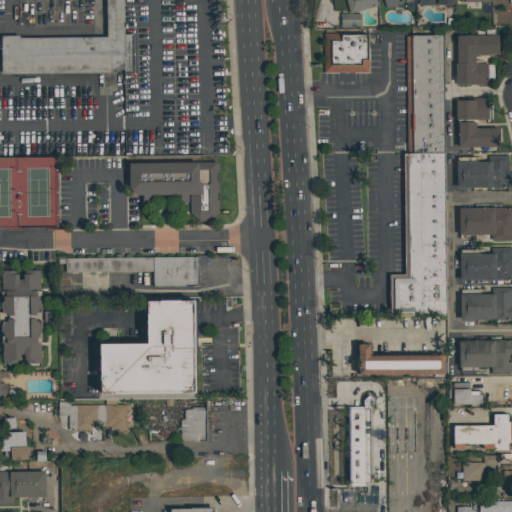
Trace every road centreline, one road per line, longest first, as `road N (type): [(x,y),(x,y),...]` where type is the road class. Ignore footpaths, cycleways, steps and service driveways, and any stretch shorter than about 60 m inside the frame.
road 1 (primary): [(304,511),(282,3)]
road 2 (primary): [(246,0),(261,240)]
road 3 (primary): [(261,240),(267,472)]
